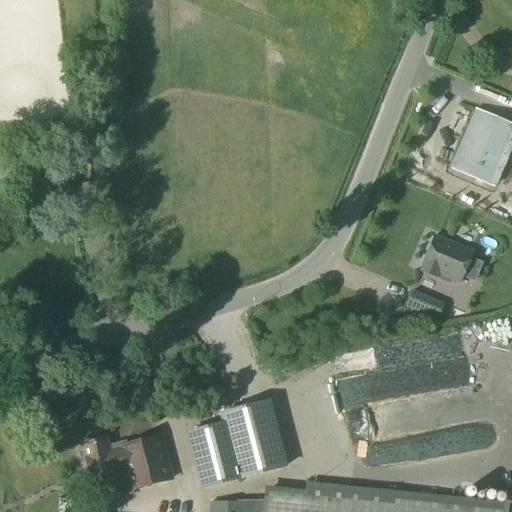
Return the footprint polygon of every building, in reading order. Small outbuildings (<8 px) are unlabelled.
[(511,127),(473,111),(449,170),(493,188),(511,142),(511,127)] [(429,215),(470,233),(481,206),(441,188),(429,215)] [(511,199),(504,197),(487,251),(511,259),(511,199)] [(435,238),(422,274),(438,280),(450,285),(452,281),(462,285),(465,278),(475,282),(483,262),(472,258),(474,253),(457,246),(435,238)] [(411,292),(404,309),(435,323),(443,305),(411,292)] [(211,376),(170,386),(176,409),(217,399),(211,376)] [(273,403),(222,416),(224,425),(238,479),(239,481),(290,467),(273,403)] [(224,425),(186,435),(200,489),(238,479),(224,425)] [(81,448),(90,483),(101,480),(106,500),(132,494),(131,490),(170,480),(159,440),(157,440),(120,450),(118,445),(106,449),(104,442),(81,448)] [(245,504),(208,504),(208,511),(504,511),(505,510),(305,488),(304,497),(264,493),(263,504),(245,504)]
